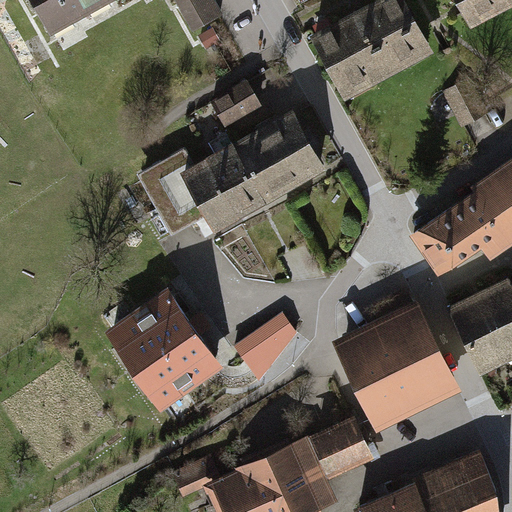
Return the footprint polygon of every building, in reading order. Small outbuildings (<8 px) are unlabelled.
[(85,0),(32,0),(54,37),(94,16),(85,0)] [(126,0),(85,0),(94,16),(126,0)] [(178,0),(195,32),(225,14),(216,0),(178,0)] [(407,0),(382,0),(311,38),(346,103),(437,54),(407,0)] [(511,0),(454,0),(470,31),(511,10),(511,0)] [(247,75),(210,95),(224,122),(260,101),(247,75)] [(471,80),(444,94),(463,131),(490,117),(471,80)] [(329,172),(299,113),(243,142),(273,200),(329,172)] [(273,200),(243,142),(210,158),(244,216),(273,200)] [(210,158),(194,165),(186,146),(139,175),(174,234),(209,215),(217,231),(244,216),(210,158)] [(472,194),(411,235),(440,277),(485,247),(495,262),(511,250),(511,157),(468,188),(472,194)] [(511,276),(451,305),(471,344),(511,323),(511,276)] [(176,287),(110,331),(162,411),(225,364),(176,287)] [(338,343),(380,431),(464,393),(422,300),(338,343)] [(294,330),(279,306),(232,340),(258,379),(294,330)] [(511,323),(471,344),(488,374),(511,362),(511,323)] [(359,415),(312,436),(332,479),(378,460),(359,415)] [(213,455),(170,474),(184,506),(205,496),(212,511),(326,511),(324,508),(341,500),(332,479),(312,436),(223,477),(213,455)] [(498,511),(480,454),(418,480),(430,511),(498,511)] [(430,511),(418,480),(360,503),(363,511),(430,511)]
